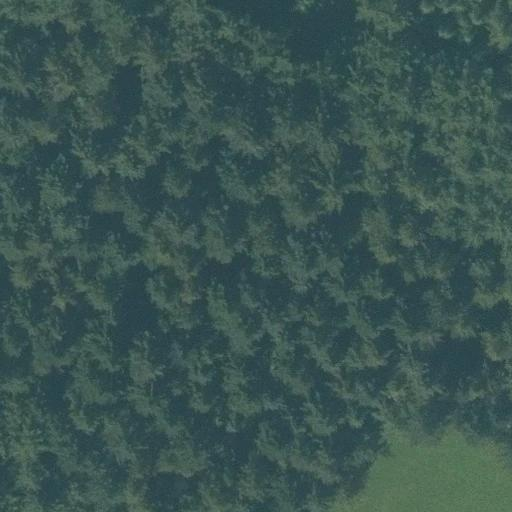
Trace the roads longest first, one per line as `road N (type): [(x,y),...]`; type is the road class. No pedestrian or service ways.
road 1 (track): [(511,158),(0,326)]
road 2 (track): [(293,0),(511,87)]
